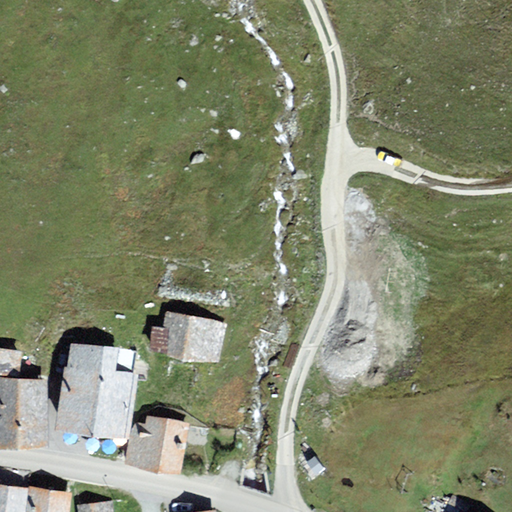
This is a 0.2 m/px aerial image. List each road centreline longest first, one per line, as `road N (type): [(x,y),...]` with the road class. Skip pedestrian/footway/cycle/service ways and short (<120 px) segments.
road 1 (track): [(336,162),(336,271),(294,382),(282,511)]
road 2 (tertiary): [(0,456),(189,487),(263,511)]
road 3 (track): [(336,162),(383,160),(452,188),(511,183)]
road 4 (track): [(312,0),(338,89),(336,162)]
